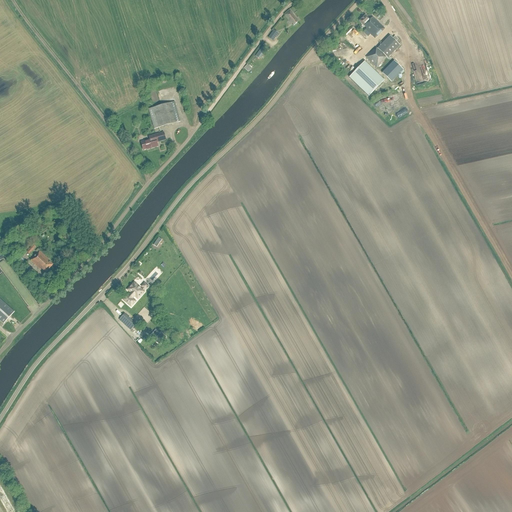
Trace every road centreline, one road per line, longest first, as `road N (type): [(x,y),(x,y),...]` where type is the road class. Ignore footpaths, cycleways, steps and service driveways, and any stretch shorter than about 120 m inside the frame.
road 1 (unclassified): [(0,418),(36,364),(138,256),(191,184),(362,0)]
road 2 (unclassified): [(0,357),(201,121)]
road 3 (track): [(151,181),(11,0)]
road 4 (track): [(294,0),(201,121)]
